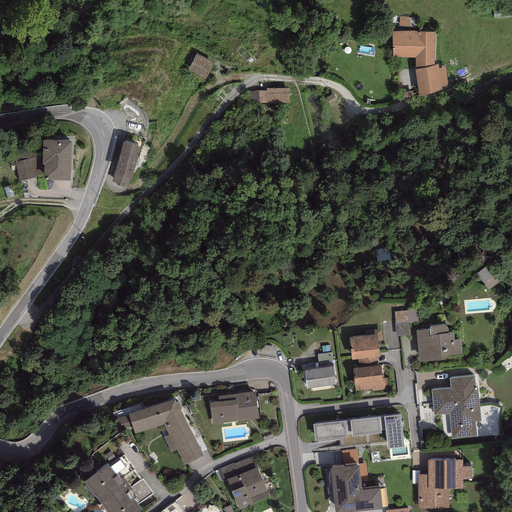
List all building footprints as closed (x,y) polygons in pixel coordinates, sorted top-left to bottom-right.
[(0,24),(10,22),(6,6),(0,7),(0,24)] [(415,31),(392,32),(393,58),(415,58),(416,69),(434,65),(435,32),(415,31)] [(213,64),(196,54),(187,69),(205,79),(213,64)] [(438,64),(434,65),(416,69),(414,70),(419,97),(442,90),(442,87),(448,86),(445,67),(438,68),(438,64)] [(289,88),(266,89),(266,91),(249,91),(249,104),(266,103),(289,103),(289,88)] [(337,100),(333,93),(325,98),(329,105),(337,100)] [(71,141),(43,140),(42,165),(44,165),(43,180),(70,181),(71,141)] [(140,147),(123,142),(111,182),(127,187),(129,179),(131,179),(140,147)] [(38,157),(27,148),(0,153),(0,156),(1,163),(10,161),(12,171),(17,170),(19,182),(42,175),(38,157)] [(487,265),(476,273),(489,290),(500,282),(487,265)] [(408,322),(408,323),(419,322),(418,309),(407,310),(408,322)] [(407,310),(394,311),(395,323),(408,322),(407,310)] [(395,323),(394,323),(395,336),(409,335),(408,323),(408,322),(395,323)] [(429,330),(416,331),(419,362),(441,360),(446,356),(461,354),(460,339),(454,340),(453,332),(448,333),(447,328),(447,327),(445,326),(444,326),(429,328),(429,330)] [(365,336),(348,338),(351,360),(357,359),(377,357),(380,357),(378,341),(382,341),(380,329),(365,331),(365,336)] [(331,353),(317,355),(318,363),(333,361),(331,353)] [(378,366),(377,357),(357,359),(359,368),(378,366)] [(333,366),(304,371),(307,389),(335,384),(333,366)] [(359,368),(352,369),(355,391),(371,390),(371,391),(387,390),(386,378),(382,379),(380,366),(378,366),(359,368)] [(474,375),(449,378),(450,388),(431,390),(434,415),(449,414),(452,439),(477,436),(475,423),(481,422),(477,386),(475,386),(474,375)] [(255,391),(218,396),(219,402),(209,403),(212,425),(258,419),(255,391)] [(174,399),(128,415),(132,426),(135,434),(163,425),(169,435),(163,437),(171,453),(176,450),(184,466),(203,456),(179,410),(181,409),(178,402),(176,403),(174,399)] [(120,430),(132,426),(128,415),(116,418),(120,430)] [(400,415),(384,417),(380,417),(381,430),(385,430),(387,449),(403,447),(400,415)] [(380,417),(350,420),(352,434),(352,436),(381,434),(381,430),(380,417)] [(346,437),(346,435),(352,434),(350,420),(344,421),(313,425),(315,441),(346,437)] [(356,449),(341,451),(343,467),(358,465),(358,464),(356,449)] [(124,455),(109,465),(116,474),(119,472),(123,477),(135,469),(124,455)] [(251,456),(217,470),(222,482),(227,481),(239,510),(253,504),(252,503),(268,496),(251,456)] [(462,460),(427,460),(427,475),(417,475),(418,509),(449,509),(449,489),(462,488),(462,479),(470,479),(470,467),(462,467),(462,460)] [(365,463),(358,464),(358,465),(359,465),(361,481),(367,481),(365,463)] [(84,482),(100,503),(127,483),(123,477),(119,472),(116,474),(109,465),(108,464),(84,482)] [(330,469),(334,511),(354,511),(382,509),(380,488),(362,490),(361,481),(359,465),(358,465),(343,467),(330,469)] [(142,479),(130,487),(132,489),(128,492),(137,504),(153,493),(142,479)] [(127,483),(100,503),(107,511),(138,511),(142,510),(137,504),(128,492),(132,489),(130,487),(127,483)]
